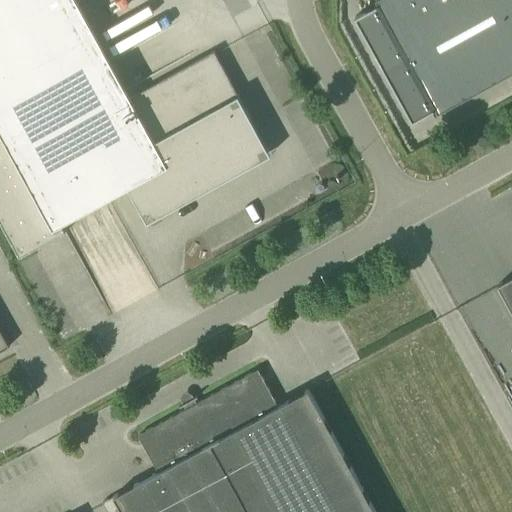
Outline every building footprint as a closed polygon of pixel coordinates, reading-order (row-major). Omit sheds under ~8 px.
[(214,51),(130,97),(77,0),(0,0),(0,222),(19,257),(65,232),(61,224),(134,184),(138,191),(132,194),(147,222),(209,188),(207,184),(265,152),(248,120),(251,118),(214,51)] [(436,108),(438,113),(511,72),(511,0),(376,0),(378,4),(355,16),(413,121),(436,108)] [(464,134),(460,125),(448,131),(453,140),(464,134)] [(511,308),(511,276),(498,284),(511,308)] [(0,350),(10,345),(0,327),(0,350)] [(278,405),(258,368),(138,434),(159,471),(103,501),(108,511),(123,511),(376,511),(309,388),(278,405)]
